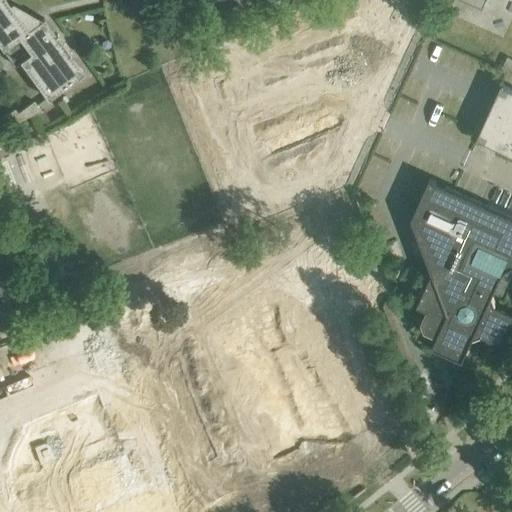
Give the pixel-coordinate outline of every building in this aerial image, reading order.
[(0,0),(0,44),(3,49),(10,44),(28,29),(6,0),(0,0)] [(44,18),(28,29),(10,44),(21,59),(20,60),(48,98),(84,72),(70,53),(71,53),(57,33),(56,34),(44,18)] [(511,58),(508,57),(503,68),(511,72),(511,58)] [(511,88),(501,84),(477,138),(511,153),(511,88)] [(41,110),(34,101),(18,113),(15,109),(0,119),(0,121),(2,125),(2,126),(41,110)] [(511,215),(430,179),(419,202),(421,202),(414,218),(422,238),(448,250),(436,277),(431,274),(417,305),(428,310),(423,322),(426,330),(438,335),(433,346),(463,360),(474,337),(482,334),(504,344),(511,327),(511,311),(496,304),(493,295),(502,276),(502,275),(502,274),(503,274),(503,273),(504,272),(504,271),(505,271),(505,270),(506,270),(506,269),(507,269),(507,268),(508,268),(509,267),(510,267),(510,266),(511,266),(511,265),(511,215)] [(270,465),(397,419),(379,371),(344,384),(329,344),(306,353),(264,239),(207,260),(218,289),(190,299),(209,351),(201,354),(217,396),(241,388),(270,465)] [(381,258),(368,265),(384,296),(397,289),(381,258)] [(0,320),(14,315),(0,281),(0,320)] [(91,366),(120,459),(0,497),(0,511),(193,511),(141,350),(91,366)]
